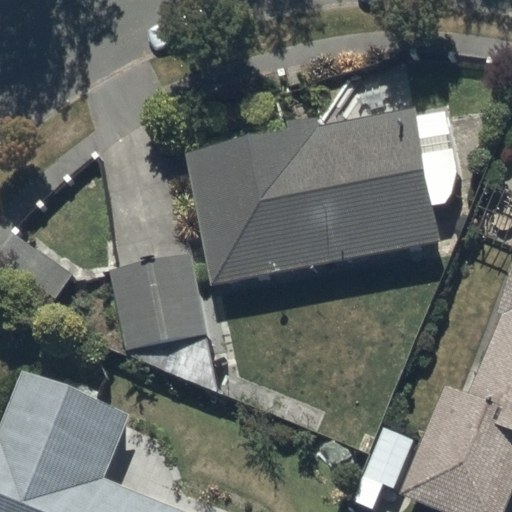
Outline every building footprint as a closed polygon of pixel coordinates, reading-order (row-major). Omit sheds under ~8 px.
[(192,154),(217,285),(445,242),(419,111),(192,154)] [(58,307),(76,281),(16,239),(0,261),(0,279),(19,293),(25,284),(58,307)] [(116,272),(131,352),(212,336),(196,256),(116,272)] [(406,496),(446,511),(509,511),(511,506),(511,290),(503,312),(509,315),(475,398),(450,387),(406,496)] [(0,444),(0,511),(184,511),(107,481),(133,417),(28,374),(0,444)] [(368,478),(397,490),(418,442),(388,430),(368,478)]
